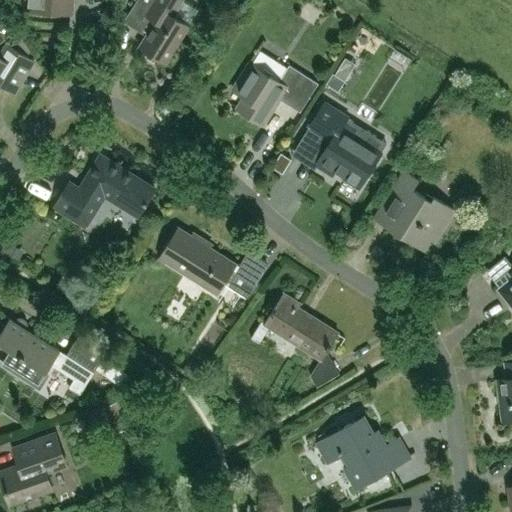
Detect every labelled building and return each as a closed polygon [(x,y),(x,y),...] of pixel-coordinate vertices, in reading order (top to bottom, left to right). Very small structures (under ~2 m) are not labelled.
[(28,0),(27,10),(45,11),(49,8),(69,10),(72,7),(72,0),(28,0)] [(198,9),(184,0),(136,0),(130,11),(144,19),(146,15),(155,21),(140,46),(165,62),(198,9)] [(306,1),(295,21),(313,31),(324,12),(306,1)] [(0,77),(10,84),(27,57),(7,44),(0,54),(0,77)] [(300,112),(318,83),(289,65),(279,82),(249,63),(233,89),(244,96),(237,107),(227,100),(227,101),(263,125),(272,112),(270,110),(275,102),(277,104),(280,99),(300,112)] [(375,112),(394,79),(381,71),(362,105),(375,112)] [(335,105),(344,87),(330,81),(321,99),(335,105)] [(380,154),(340,129),(348,116),(325,102),(297,146),(319,160),(316,163),(333,174),(336,170),(359,186),(380,154)] [(155,188),(100,154),(80,188),(69,181),(53,206),(85,226),(104,195),(138,216),(155,188)] [(282,183),(292,168),(283,161),(272,177),(282,183)] [(441,221),(449,208),(453,210),(454,209),(433,196),(431,200),(412,189),(419,178),(405,170),(381,208),(394,216),(387,226),(401,234),(407,238),(423,249),(430,238),(434,241),(444,223),(441,221)] [(501,228),(506,219),(492,211),(487,220),(501,228)] [(234,269),(237,264),(178,226),(158,257),(217,294),(226,280),(249,295),(257,283),(234,269)] [(511,269),(510,272),(511,274),(511,277),(499,289),(511,305),(511,269)] [(338,332),(298,307),(301,303),(283,292),(264,322),(261,320),(251,337),(259,342),(269,326),(320,358),(310,374),(317,386),(339,373),(327,351),(335,337),(342,341),(345,337),(338,333),(338,332)] [(0,321),(0,342),(11,350),(3,362),(38,384),(46,372),(51,364),(74,379),(69,387),(79,393),(93,371),(66,354),(26,328),(27,327),(27,326),(27,325),(27,324),(27,323),(26,322),(26,321),(25,321),(25,320),(24,320),(24,319),(23,319),(22,318),(21,318),(20,318),(19,318),(18,318),(17,319),(16,319),(15,320),(14,321),(9,318),(5,325),(0,321)] [(95,368),(121,385),(129,373),(103,356),(95,368)] [(511,419),(511,361),(505,362),(508,378),(498,380),(504,420),(511,419)] [(116,401),(102,407),(107,419),(121,414),(116,401)] [(409,455),(399,438),(385,446),(381,438),(377,440),(364,417),(310,447),(310,448),(318,443),(328,460),(342,452),(350,465),(346,468),(356,486),(371,477),(375,477),(379,475),(380,472),(415,453),(414,452),(409,455)] [(46,471),(66,464),(55,433),(14,448),(19,463),(0,470),(0,473),(10,502),(52,487),(46,471)]
